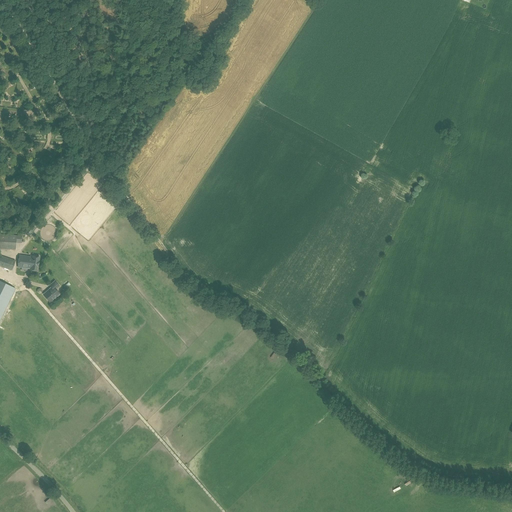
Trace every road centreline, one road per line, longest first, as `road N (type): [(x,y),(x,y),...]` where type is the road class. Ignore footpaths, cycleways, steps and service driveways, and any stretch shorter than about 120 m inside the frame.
road 1 (track): [(160,244),(192,282),(279,342),(424,471),(511,487)]
road 2 (track): [(160,244),(319,0)]
road 3 (track): [(5,0),(160,244)]
